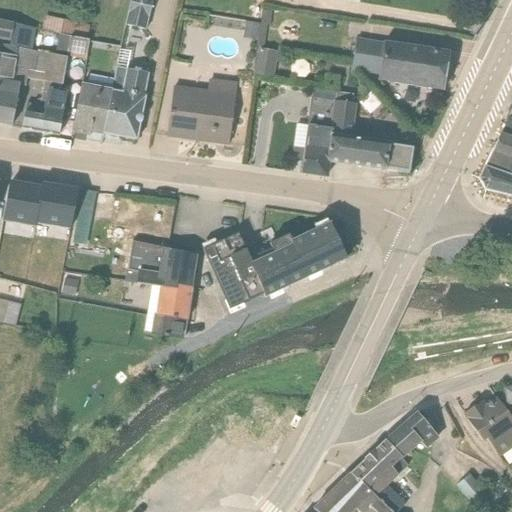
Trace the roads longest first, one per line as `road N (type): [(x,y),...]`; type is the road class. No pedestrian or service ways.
road 1 (tertiary): [(424,213),(0,149)]
road 2 (residential): [(189,346),(409,245)]
road 3 (residential): [(322,427),(353,429),(410,399),(511,369)]
road 4 (secondary): [(511,33),(424,213)]
road 5 (secondary): [(322,427),(386,291)]
